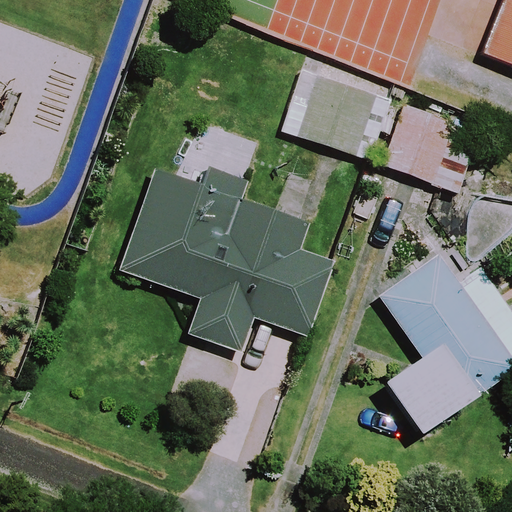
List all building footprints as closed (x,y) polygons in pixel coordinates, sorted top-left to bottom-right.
[(511,0),(479,0),(453,67),(511,89),(511,0)] [(369,91),(314,71),(290,137),(346,157),(369,91)] [(473,145),(398,116),(388,140),(377,168),(452,198),(473,145)] [(299,224),(153,175),(119,277),(195,302),(183,339),(232,355),(244,320),(297,338),(320,267),(288,257),(299,224)] [(453,287),(434,259),(374,300),(416,361),(377,388),(413,439),(511,370),(511,321),(477,271),(453,287)]
